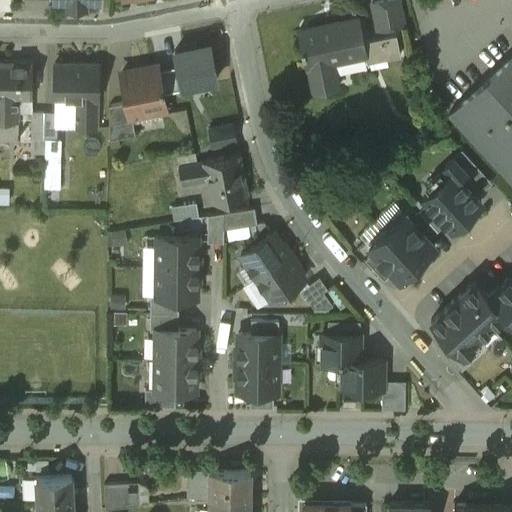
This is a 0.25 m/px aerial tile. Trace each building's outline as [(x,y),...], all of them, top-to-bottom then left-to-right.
[(399,0),(382,0),(372,2),(378,28),(404,23),(399,0)] [(357,17),(318,25),(319,28),(301,31),(301,28),(299,28),(303,44),(301,45),(303,53),(304,53),(307,66),(310,65),(315,89),(314,90),(314,91),(338,86),(338,85),(337,85),(332,60),(365,54),(366,54),(368,61),(401,54),(397,33),(363,40),(358,16),(357,16),(357,17)] [(210,38),(173,45),(177,65),(158,69),(163,92),(182,89),(182,88),(219,81),(210,38)] [(511,54),(467,96),(466,96),(465,97),(451,110),(450,111),(451,113),(451,112),(466,128),(466,129),(467,130),(468,130),(482,146),(483,148),(484,147),(499,164),(498,164),(500,165),(511,178),(511,54)] [(33,62),(0,61),(0,138),(18,139),(18,96),(32,96),(33,62)] [(99,62),(55,62),(55,98),(58,98),(75,98),(75,125),(96,125),(97,98),(98,98),(99,62)] [(157,64),(122,71),(128,102),(131,114),(132,114),(166,107),(163,92),(158,69),(157,64)] [(75,98),(58,98),(57,120),(57,125),(58,125),(75,125),(75,98)] [(128,102),(110,104),(109,139),(136,133),(132,114),(131,114),(128,102)] [(45,120),(32,120),(32,149),(45,150),(45,138),(45,120)] [(57,120),(45,120),(45,138),(57,138),(58,125),(57,125),(57,120)] [(233,122),(209,127),(213,146),(236,141),(233,122)] [(479,166),(462,148),(454,155),(467,170),(460,176),(464,180),(479,166)] [(239,152),(204,159),(204,160),(208,178),(212,200),(247,193),(239,152)] [(451,170),(424,196),(428,201),(447,221),(452,226),(462,217),(464,219),(473,210),(471,209),(482,199),(477,194),(464,180),(460,176),(467,170),(454,155),(453,155),(445,163),(451,170)] [(204,160),(179,165),(182,183),(208,178),(204,160)] [(479,166),(464,180),(477,194),(492,181),(479,166)] [(0,198),(13,199),(14,184),(0,183),(0,198)] [(178,214),(203,212),(202,199),(177,201),(178,214)] [(447,221),(428,201),(420,208),(438,228),(439,229),(447,221)] [(255,206),(224,211),(224,227),(258,221),(255,206)] [(420,208),(410,217),(429,237),(439,229),(438,228),(420,208)] [(224,211),(208,213),(208,240),(224,240),(224,227),(224,211)] [(410,217),(405,211),(387,227),(417,260),(426,251),(427,252),(436,244),(429,237),(410,217)] [(417,260),(387,227),(369,244),(374,250),(393,270),(400,277),(408,269),(407,268),(417,260)] [(274,229),(241,252),(257,275),(291,251),(287,245),(285,246),(274,229)] [(198,235),(158,234),(157,264),(199,265),(200,254),(198,254),(198,235)] [(393,270),(374,250),(366,258),(385,278),(393,270)] [(291,251),(257,275),(272,298),(305,275),(294,259),(295,258),(291,251)] [(199,265),(157,264),(157,293),(157,294),(179,295),(197,295),(197,275),(199,275),(199,265)] [(511,271),(492,290),(479,276),(452,301),(484,336),(511,311),(511,271)] [(323,289),(310,299),(302,287),(301,287),(314,306),(329,307),(333,303),(323,289)] [(179,295),(157,294),(157,293),(151,293),(151,310),(179,311),(179,295)] [(484,336),(452,301),(432,318),(463,354),(484,336)] [(179,311),(151,310),(150,328),(156,328),(156,327),(178,328),(179,311)] [(279,318),(252,318),(251,331),(279,332),(279,318)] [(341,319),(329,319),(328,331),(340,331),(341,319)] [(361,319),(341,319),(340,331),(360,332),(361,319)] [(178,328),(156,327),(156,328),(156,356),(198,357),(198,346),(196,346),(196,328),(178,328)] [(251,331),(239,331),(238,360),(278,361),(279,332),(251,331)] [(328,331),(322,331),(322,359),(342,359),(342,358),(364,359),(364,358),(364,347),(360,347),(360,332),(340,331),(328,331)] [(198,357),(156,356),(156,387),(156,388),(176,389),(195,389),(196,368),(198,368),(198,357)] [(364,359),(342,358),(342,359),(342,385),(383,386),(384,386),(384,379),(384,358),(364,358),(364,359)] [(278,361),(238,360),(238,389),(250,389),(278,390),(278,361)] [(406,379),(384,379),(384,386),(383,386),(383,398),(406,398),(406,379)] [(176,389),(156,388),(156,387),(146,387),(145,404),(175,405),(176,389)] [(278,390),(250,389),(250,406),(277,406),(278,390)] [(406,398),(383,398),(382,407),(406,407),(406,398)] [(178,468),(162,468),(161,475),(156,475),(156,490),(177,490),(178,468)] [(251,469),(210,469),(210,470),(215,470),(215,483),(210,483),(210,495),(248,496),(248,486),(251,486),(251,469)] [(72,473),(36,475),(37,501),(73,499),(72,473)] [(132,480),(104,482),(106,508),(134,504),(132,480)] [(248,496),(210,495),(209,507),(214,507),(214,511),(250,511),(250,506),(248,506),(248,496)] [(74,511),(73,499),(37,501),(37,511),(74,511)] [(350,511),(350,501),(303,500),(302,511),(350,511)] [(366,511),(367,501),(350,501),(350,511),(366,511)] [(430,511),(431,502),(390,501),(389,511),(430,511)] [(511,511),(511,504),(511,503),(455,502),(454,511),(511,511)]
